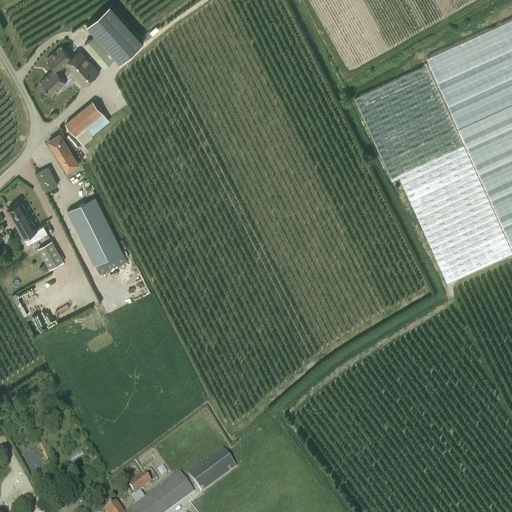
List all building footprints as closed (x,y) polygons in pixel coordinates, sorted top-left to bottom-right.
[(110,5),(87,25),(120,62),(143,42),(110,5)] [(511,20),(427,60),(428,63),(354,97),(392,180),(399,176),(448,281),(511,252),(511,20)] [(83,44),(97,58),(107,49),(94,34),(83,44)] [(63,88),(69,83),(64,78),(71,71),(84,86),(99,72),(79,51),(71,58),(61,46),(46,59),(55,68),(41,81),(52,93),(61,85),(63,88)] [(65,123),(81,143),(109,120),(92,99),(65,123)] [(73,170),(72,168),(79,163),(60,133),(48,140),(67,171),(69,170),(70,171),(73,170)] [(49,167),(37,173),(46,191),(57,185),(49,167)] [(127,261),(125,257),(95,196),(67,210),(99,275),(127,261)] [(7,210),(23,238),(37,230),(21,202),(19,203),(18,202),(15,204),(15,205),(7,210)] [(44,226),(37,230),(41,237),(48,233),(44,226)] [(63,262),(52,241),(38,248),(50,269),(63,262)] [(223,448),(188,474),(202,492),(237,467),(223,448)] [(180,472),(125,511),(122,511),(116,503),(104,511),(105,511),(167,511),(194,492),(180,472)] [(145,473),(128,485),(135,494),(135,495),(152,482),(145,473)]
